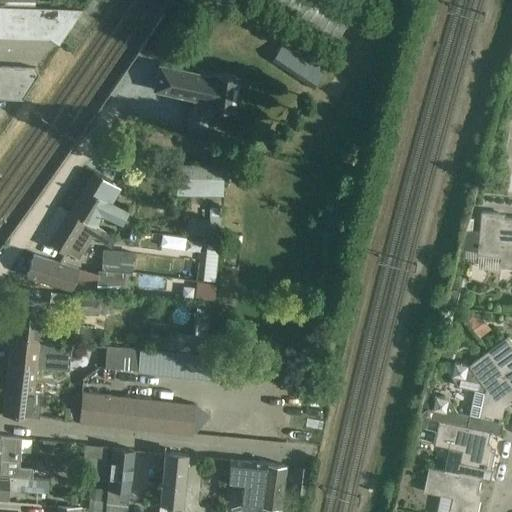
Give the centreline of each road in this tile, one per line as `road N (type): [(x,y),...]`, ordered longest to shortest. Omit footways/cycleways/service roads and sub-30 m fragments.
road 1 (unknown): [(0,264),(150,54)]
road 2 (unknown): [(0,414),(245,435)]
